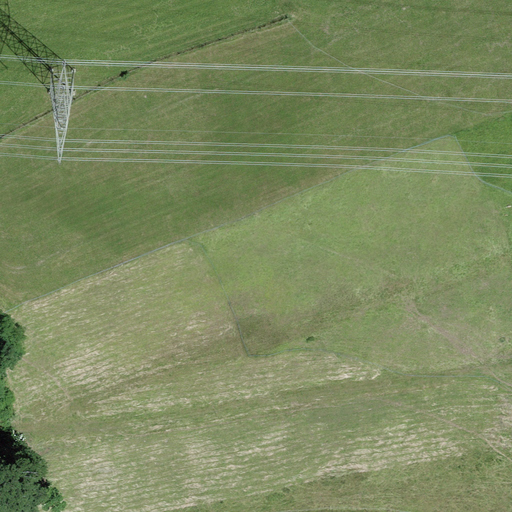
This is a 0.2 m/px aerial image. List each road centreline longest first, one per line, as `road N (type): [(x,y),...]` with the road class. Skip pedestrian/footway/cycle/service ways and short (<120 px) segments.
road 1 (track): [(511,361),(143,425),(0,431)]
road 2 (track): [(511,500),(441,490),(284,494),(232,511)]
